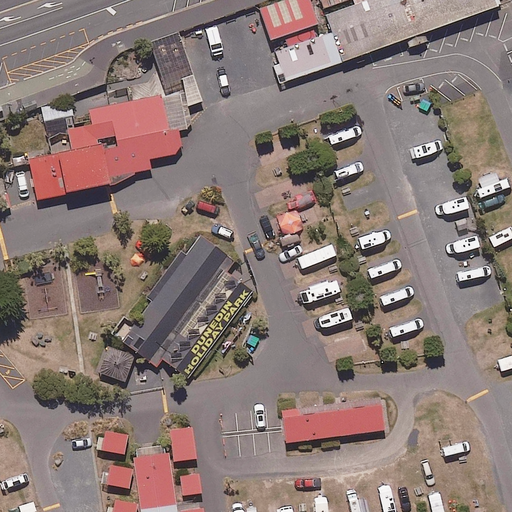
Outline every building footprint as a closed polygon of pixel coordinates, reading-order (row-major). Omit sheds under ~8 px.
[(495,1),(494,0),(350,0),(321,10),(328,28),(312,34),(308,21),(314,19),(307,0),(269,0),(256,5),(267,37),(280,32),(284,44),(271,48),(276,61),(270,62),(276,81),(470,10),(495,1)] [(50,146),(50,150),(25,155),(33,197),(111,181),(133,169),(147,166),(145,156),(172,150),(178,143),(175,128),(183,126),(189,120),(186,104),(200,99),(189,71),(179,75),(182,90),(158,94),(158,90),(85,106),(87,119),(65,124),(67,142),(50,146)] [(147,299),(120,336),(153,361),(158,354),(168,361),(185,374),(251,286),(225,267),(231,259),(196,233),(183,251),(177,247),(141,295),(147,299)] [(96,369),(122,378),(132,352),(118,347),(105,343),(96,369)] [(376,395),(279,407),(284,439),(380,426),(376,395)] [(167,426),(171,457),(191,455),(187,424),(167,426)] [(121,451),(124,431),(102,427),(98,447),(121,451)] [(132,454),(130,455),(137,511),(174,511),(166,447),(161,448),(160,441),(135,445),(131,445),(132,454)] [(125,485),(128,465),(106,461),(103,481),(125,485)] [(197,489),(194,470),(177,473),(180,491),(197,489)] [(132,511),(134,500),(112,496),(109,511),(132,511)]
